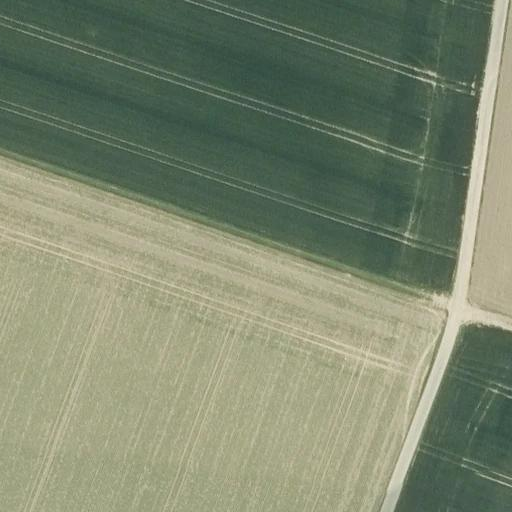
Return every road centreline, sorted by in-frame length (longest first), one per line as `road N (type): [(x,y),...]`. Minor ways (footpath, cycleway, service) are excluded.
road 1 (track): [(0,164),(511,343)]
road 2 (track): [(503,0),(455,323),(387,511)]
